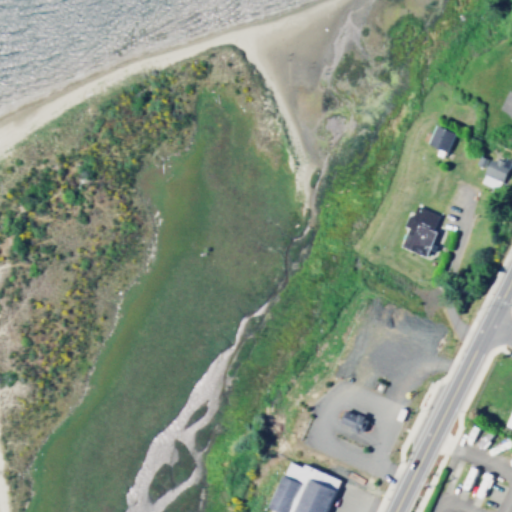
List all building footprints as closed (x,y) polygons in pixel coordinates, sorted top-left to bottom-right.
[(433,155),(441,158),(451,132),(432,124),(424,144),(435,148),(433,155)] [(495,189),(506,162),(488,155),(480,174),(482,174),(479,182),(495,189)] [(396,245),(421,256),(438,215),(413,205),(396,245)] [(511,429),(511,409),(510,409),(503,426),(511,429)] [(363,420),(343,410),(337,422),(357,432),(363,420)] [(322,511),(335,478),(300,464),(299,466),(285,461),(266,509),(275,511),(322,511)]
